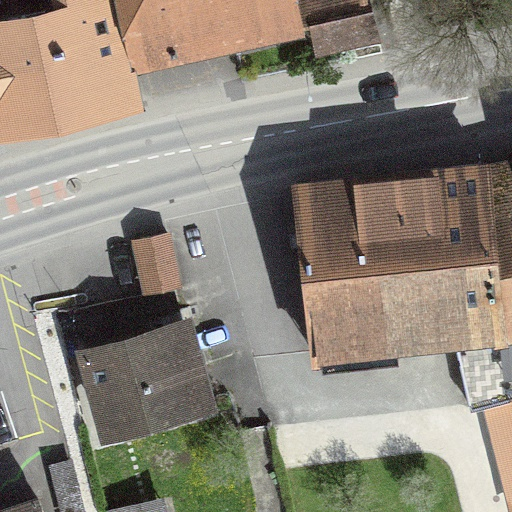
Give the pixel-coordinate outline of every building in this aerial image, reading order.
[(0,0),(0,101),(7,136),(164,103),(142,0),(0,0)] [(153,0),(172,74),(336,34),(327,0),(153,0)] [(511,157),(320,184),(345,363),(511,339),(511,157)] [(213,310),(93,342),(120,443),(240,411),(213,310)] [(56,511),(52,498),(6,511),(56,511)]
